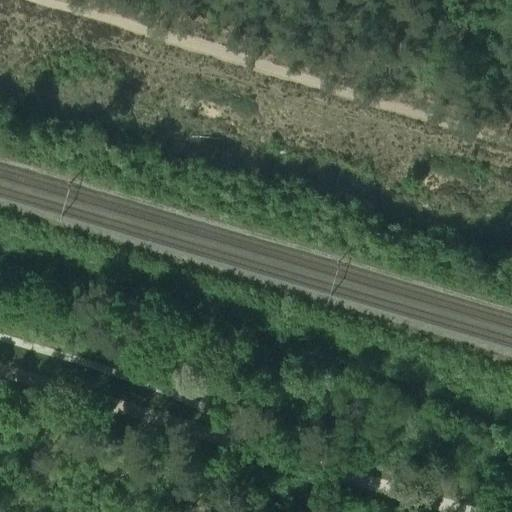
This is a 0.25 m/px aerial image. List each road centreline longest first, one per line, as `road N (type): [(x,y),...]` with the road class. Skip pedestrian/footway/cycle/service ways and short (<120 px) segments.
road 1 (track): [(511,143),(43,0)]
road 2 (track): [(288,460),(0,371)]
road 3 (unclassified): [(288,460),(462,511)]
